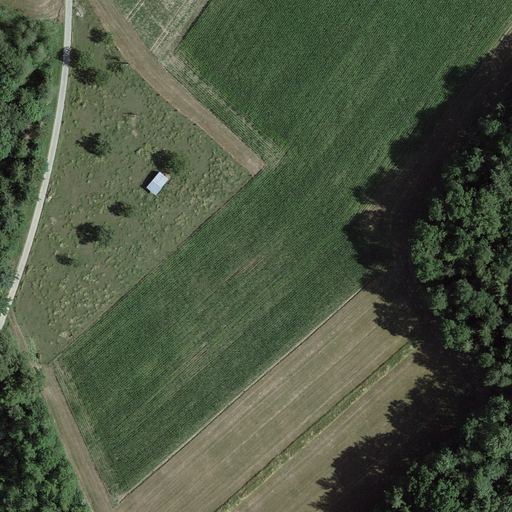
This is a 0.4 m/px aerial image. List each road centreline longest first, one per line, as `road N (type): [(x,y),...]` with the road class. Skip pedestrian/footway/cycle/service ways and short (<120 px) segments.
road 1 (track): [(511,90),(438,186),(418,227),(414,258),(491,382)]
road 2 (track): [(0,329),(52,164),(70,0)]
